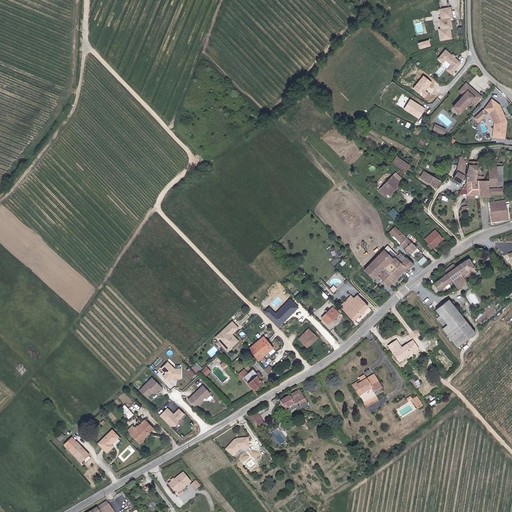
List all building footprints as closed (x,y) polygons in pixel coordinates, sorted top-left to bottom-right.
[(440,28),(438,28),(440,40),(453,39),(450,6),(438,8),(440,28)] [(419,49),(431,45),(429,38),(417,42),(419,49)] [(436,58),(443,63),(445,60),(449,64),(445,69),(451,74),(462,62),(444,48),(436,58)] [(480,95),(466,83),(460,90),(464,94),(453,106),(460,112),(471,99),(474,102),(480,95)] [(420,118),(425,106),(408,98),(403,110),(420,118)] [(503,117),(505,116),(500,105),(492,99),(486,109),(491,112),(496,122),(496,126),(495,126),(494,135),(505,136),(506,120),(504,120),(503,117)] [(443,112),(438,118),(450,126),(455,120),(443,112)] [(430,127),(428,131),(438,136),(440,132),(430,127)] [(396,156),(391,162),(405,171),(410,165),(396,156)] [(465,175),(466,161),(465,160),(465,158),(460,156),(457,171),(465,175)] [(477,165),(470,164),(467,173),(466,181),(476,180),(477,168),(477,165)] [(488,180),(478,180),(478,194),(479,197),(490,196),(490,194),(503,193),(502,187),(497,187),(496,166),(488,166),(488,180)] [(457,171),(452,178),(459,182),(465,175),(457,171)] [(440,180),(436,178),(435,179),(425,172),(423,176),(424,177),(423,179),(433,186),(435,187),(440,180)] [(393,176),(380,189),(388,197),(395,190),(401,184),(393,176)] [(476,180),(466,181),(463,187),(459,194),(468,194),(478,194),(478,180),(476,180)] [(507,218),(504,200),(489,203),(492,221),(507,218)] [(417,248),(395,226),(389,233),(410,254),(417,248)] [(422,240),(431,250),(443,239),(435,230),(422,240)] [(383,249),(363,270),(373,279),(376,275),(388,286),(405,267),(394,257),(393,258),(383,249)] [(405,267),(407,269),(412,263),(406,257),(405,257),(400,252),(394,257),(405,267)] [(454,263),(445,269),(447,273),(433,283),(438,290),(453,280),(458,287),(459,288),(468,281),(463,275),(474,267),(468,258),(456,266),(454,263)] [(340,306),(353,321),(368,307),(357,295),(354,298),(351,296),(340,306)] [(473,333),(447,299),(439,305),(434,309),(439,315),(436,318),(443,326),(441,328),(455,347),(473,333)] [(322,317),(328,323),(339,313),(332,306),(322,317)] [(238,340),(225,328),(221,332),(224,334),(219,339),(228,350),(238,340)] [(308,328),(298,338),(307,347),(317,337),(308,328)] [(250,348),(260,359),(273,347),(262,336),(250,348)] [(414,341),(394,354),(400,362),(419,349),(414,341)] [(174,368),(167,361),(160,368),(165,373),(162,375),(167,380),(170,378),(180,378),(180,368),(174,368)] [(245,368),(238,373),(242,377),(248,372),(245,368)] [(252,389),(261,383),(257,378),(258,377),(252,369),(242,377),(252,389)] [(352,384),(366,408),(379,400),(373,391),(381,386),(374,374),(366,379),(364,375),(359,377),(360,379),(352,384)] [(159,391),(162,388),(151,377),(138,390),(145,397),(152,390),(154,393),(157,390),(159,391)] [(186,399),(193,407),(195,404),(197,404),(201,401),(201,399),(202,398),(203,398),(208,393),(201,386),(186,399)] [(299,407),(300,408),(307,404),(298,390),(279,401),(281,405),(280,405),(281,408),(282,407),(284,410),(287,408),(296,403),(299,407)] [(416,396),(412,399),(418,409),(422,406),(416,396)] [(173,414),(166,408),(160,414),(170,426),(173,426),(177,422),(177,419),(180,417),(183,414),(178,409),(173,414)] [(253,415),(257,426),(263,424),(259,412),(253,415)] [(144,420),(129,433),(136,440),(141,436),(142,436),(151,428),(144,420)] [(117,436),(111,430),(97,443),(106,452),(112,445),(110,443),(117,436)] [(63,443),(81,461),(88,454),(71,436),(63,443)] [(225,449),(232,455),(239,449),(248,448),(247,437),(236,439),(233,439),(225,449)] [(175,494),(176,493),(180,489),(190,482),(182,472),(167,484),(175,494)] [(194,482),(190,485),(194,490),(198,487),(194,482)] [(114,511),(106,500),(87,511),(114,511)]
